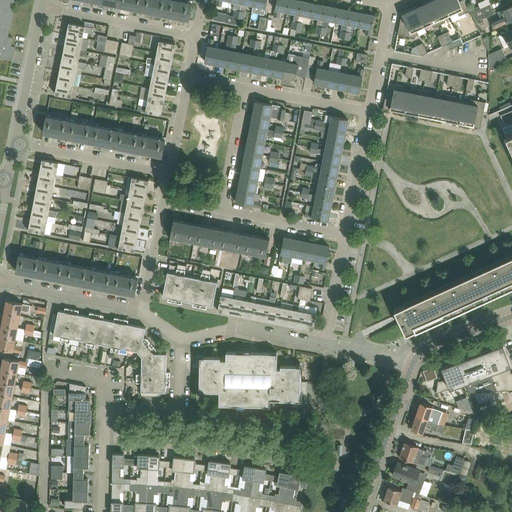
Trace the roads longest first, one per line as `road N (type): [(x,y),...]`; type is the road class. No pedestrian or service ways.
road 1 (residential): [(101,438),(297,458),(300,433),(179,413)]
road 2 (residential): [(169,173),(13,143)]
road 3 (residential): [(195,35),(40,5)]
road 4 (tertiary): [(362,511),(413,363)]
road 5 (residential): [(141,310),(0,282)]
road 6 (residential): [(323,344),(232,329),(184,343)]
road 7 (residential): [(13,143),(40,5)]
road 8 (residential): [(368,111),(243,86)]
road 9 (residential): [(344,234),(220,210)]
road 10 (residential): [(220,210),(243,86)]
road 11 (residential): [(344,234),(368,111)]
